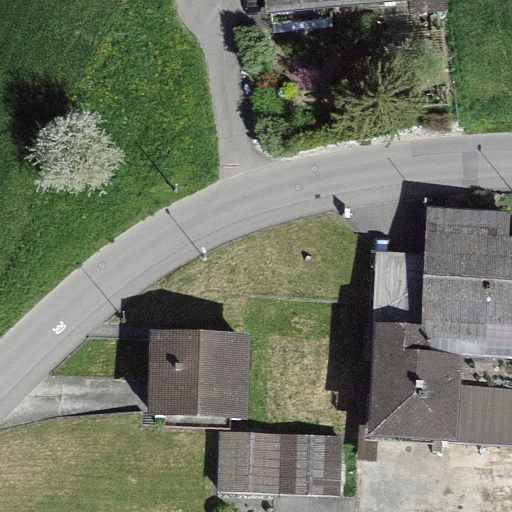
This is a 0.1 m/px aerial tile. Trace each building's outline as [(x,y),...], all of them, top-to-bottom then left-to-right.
[(269,0),(271,14),(400,0),(269,0)] [(441,0),(413,0),(415,12),(443,10),(441,0)] [(511,244),(504,244),(505,219),(428,215),(423,338),(384,335),(378,434),(447,439),(450,388),(511,390),(511,244)] [(243,342),(157,339),(155,417),(240,420),(243,342)] [(340,439),(251,436),(249,493),(338,497),(340,439)]
